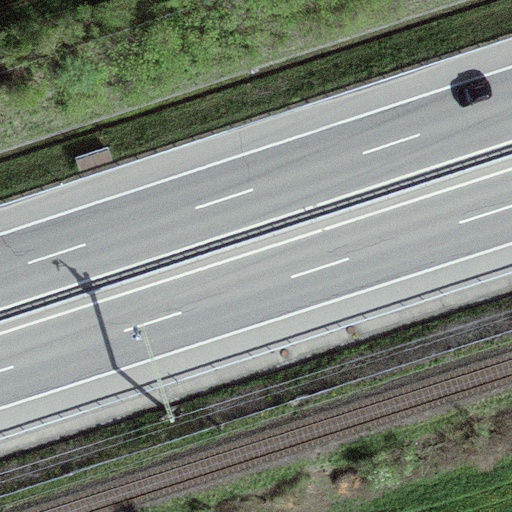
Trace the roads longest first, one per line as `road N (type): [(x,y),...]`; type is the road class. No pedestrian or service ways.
road 1 (motorway): [(511,105),(0,272)]
road 2 (motorway): [(0,370),(511,205)]
